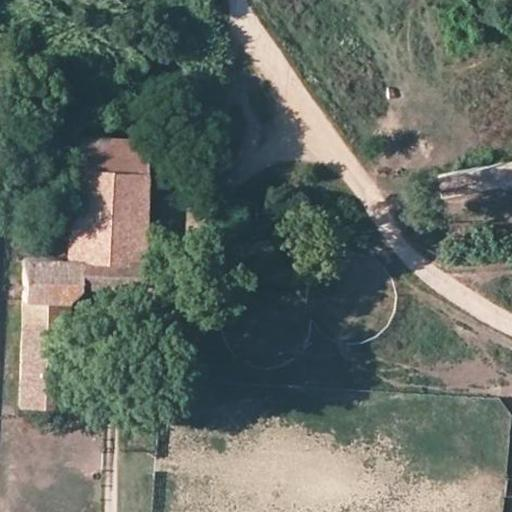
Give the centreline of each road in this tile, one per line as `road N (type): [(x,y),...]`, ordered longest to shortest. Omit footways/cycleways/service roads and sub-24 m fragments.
road 1 (unknown): [(242,13),(188,241),(119,359),(109,401),(105,511)]
road 2 (track): [(239,0),(397,242),(460,295),(511,324)]
